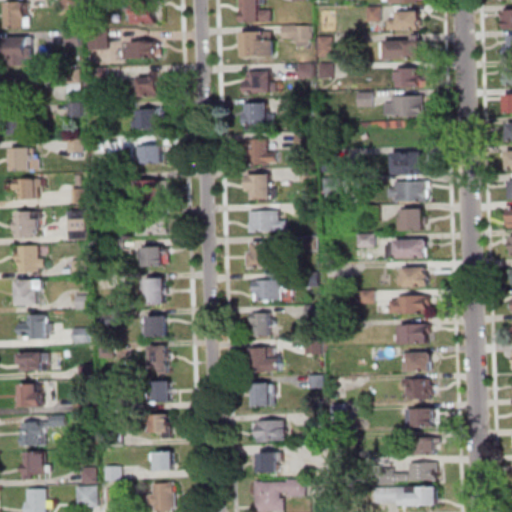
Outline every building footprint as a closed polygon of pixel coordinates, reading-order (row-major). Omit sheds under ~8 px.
[(79,0),(79,9),(64,10),(63,0),(79,0)] [(157,0),(158,24),(136,25),(136,1),(157,0)] [(273,21),(244,22),(244,11),(243,11),(242,0),(262,0),(262,12),(273,12),(273,21)] [(10,28),(9,2),(28,1),(29,18),(31,18),(32,27),(10,28)] [(370,7),(383,7),(383,20),(370,21),(370,7)] [(402,28),(402,11),(422,10),(422,28),(402,28)] [(300,47),(300,40),(285,37),(285,27),(313,26),(313,39),(311,39),(311,47),(300,47)] [(92,50),(91,31),(110,30),(110,50),(92,50)] [(70,45),(69,31),(82,31),(82,45),(70,45)] [(275,56),(246,57),(245,34),(274,33),(275,56)] [(423,58),(390,60),(390,40),(417,39),(417,35),(422,34),(423,58)] [(336,56),(319,56),(318,36),(335,35),(336,56)] [(11,58),(10,39),(34,38),(35,58),(30,58),(30,65),(15,65),(15,58),(11,58)] [(127,58),(127,50),(133,50),(133,42),(158,41),(159,57),(127,58)] [(335,63),(335,77),(322,78),(321,63),(335,63)] [(314,78),(300,78),(300,67),(314,66),(314,78)] [(82,69),(83,84),(71,84),(71,70),(82,69)] [(107,81),(95,81),(95,70),(107,69),(107,81)] [(400,88),(399,69),(423,69),(423,82),(428,81),(429,87),(400,88)] [(249,82),(252,82),(252,72),(273,71),(274,92),(249,93),(249,82)] [(143,97),(142,78),(160,78),(161,96),(143,97)] [(16,100),(15,80),(40,79),(40,99),(16,100)] [(360,107),(360,94),(375,93),(376,106),(360,107)] [(427,116),(388,117),(388,104),(396,103),(395,97),(426,96),(427,116)] [(300,116),(300,100),(313,100),(314,115),(300,116)] [(73,118),(72,103),(84,103),(84,117),(73,118)] [(248,130),(247,104),(269,104),(270,116),(276,115),(277,124),(257,124),(257,130),(248,130)] [(136,130),(136,122),(143,121),(143,110),(160,109),(161,129),(136,130)] [(15,135),(14,112),(30,111),(30,135),(15,135)] [(298,152),(298,133),(314,133),(315,151),(298,152)] [(87,152),(71,153),(71,141),(86,140),(87,152)] [(108,153),(95,153),(95,140),(107,140),(108,153)] [(270,165),(251,165),(250,142),(269,141),(270,152),(280,152),(280,162),(270,163),(270,165)] [(165,163),(145,164),(144,146),(165,145),(165,163)] [(42,170),(16,171),(15,147),(33,146),(34,155),(42,155),(42,170)] [(426,151),(427,171),(397,173),(396,152),(426,151)] [(338,171),(326,172),(325,155),(337,155),(338,171)] [(304,183),(304,169),(317,169),(317,183),(304,183)] [(251,174),(274,173),(275,198),(256,199),(256,189),(251,189),(251,174)] [(96,189),(96,174),(110,174),(110,188),(96,189)] [(323,178),(342,178),(342,193),(324,193),(323,178)] [(22,200),(22,189),(18,189),(17,179),(40,179),(41,200),(22,200)] [(140,200),(139,182),(164,181),(164,199),(140,200)] [(399,202),(398,183),(429,182),(430,201),(399,202)] [(76,203),(75,190),(87,190),(88,203),(76,203)] [(318,217),(305,218),(304,204),(318,204),(318,217)] [(381,220),(364,221),(363,207),(381,206),(381,220)] [(428,230),(401,231),(401,218),(408,217),(407,209),(427,208),(428,230)] [(74,240),(73,212),(89,211),(90,239),(74,240)] [(20,238),(20,230),(17,230),(17,222),(20,222),(19,213),(39,213),(40,238),(20,238)] [(288,231),(252,232),(252,223),(254,223),(254,213),(281,213),(281,221),(287,221),(288,231)] [(147,235),(147,218),(169,217),(169,234),(147,235)] [(377,233),(378,245),(361,246),(361,234),(377,233)] [(321,250),(306,250),(306,237),(320,236),(321,250)] [(390,259),(389,245),(399,245),(399,240),(429,239),(429,258),(390,259)] [(127,249),(115,250),(115,240),(126,240),(127,249)] [(253,252),(257,252),(256,242),(277,241),(278,267),(254,268),(253,252)] [(41,271),(22,272),(21,247),(41,247),(41,259),(47,259),(47,268),(41,268),(41,271)] [(167,265),(148,266),(147,248),(166,248),(167,265)] [(88,274),(75,275),(74,262),(88,261),(88,274)] [(433,285),(402,286),(402,275),(404,275),(404,269),(429,268),(430,274),(432,274),(433,285)] [(307,286),(307,273),(321,273),(322,285),(307,286)] [(152,304),(151,279),(167,278),(168,304),(152,304)] [(20,306),(19,282),(47,281),(47,289),(41,290),(41,305),(20,306)] [(257,301),(256,282),(284,281),(284,300),(257,301)] [(363,303),(363,291),(377,290),(377,303),(363,303)] [(79,310),(79,296),(91,296),(92,309),(79,310)] [(395,314),(394,301),(401,301),(401,297),(430,296),(431,313),(395,314)] [(309,319),(308,306),(322,305),(323,319),(309,319)] [(102,322),(102,312),(118,311),(119,322),(102,322)] [(273,313),(274,336),(256,336),(255,313),(273,313)] [(151,316),(169,315),(170,336),(152,337),(151,316)] [(32,340),(32,336),(22,336),(22,324),(32,324),(31,317),(48,316),(49,340),(32,340)] [(405,343),(405,326),(431,325),(432,342),(405,343)] [(76,343),(75,329),(90,329),(90,342),(76,343)] [(309,354),(309,340),(324,340),(324,354),(309,354)] [(117,345),(117,359),(102,360),(102,346),(117,345)] [(170,346),(171,367),(154,368),(153,346),(170,346)] [(256,372),(255,348),(277,348),(278,359),(284,359),(284,371),(256,372)] [(51,371),(22,372),(22,353),(51,352),(51,371)] [(408,372),(407,354),(434,354),(435,371),(408,372)] [(95,366),(95,379),(82,380),(81,366),(95,366)] [(326,389),(312,390),(312,377),(325,377),(326,389)] [(408,388),(408,381),(433,380),(433,400),(413,400),(413,388),(408,388)] [(152,405),(152,396),(158,396),(158,383),(173,382),(174,405),(152,405)] [(22,385),(38,384),(39,393),(44,393),(44,407),(23,408),(22,385)] [(278,406),(257,407),(256,385),(277,384),(278,406)] [(77,413),(77,400),(89,400),(89,412),(77,413)] [(103,413),(103,402),(118,401),(118,412),(103,413)] [(350,419),(334,419),(334,405),(349,404),(350,419)] [(439,427),(411,427),(411,409),(438,408),(439,427)] [(313,433),(313,413),(325,413),(326,432),(313,433)] [(56,427),(55,417),(68,416),(68,426),(56,427)] [(173,416),(173,432),(155,432),(155,416),(173,416)] [(261,442),(261,423),(287,422),(288,442),(261,442)] [(26,424),(47,424),(48,446),(26,446),(26,424)] [(112,447),(112,435),(125,434),(125,446),(112,447)] [(420,456),(419,439),(439,439),(440,455),(420,456)] [(160,471),(159,453),(176,452),(177,470),(160,471)] [(280,452),(281,472),(263,472),(263,452),(280,452)] [(48,475),(33,476),(33,480),(26,480),(26,465),(29,465),(29,453),(47,453),(48,475)] [(398,481),(398,474),(414,474),(413,465),(440,464),(441,480),(398,481)] [(124,468),(124,481),(110,481),(110,468),(124,468)] [(99,469),(99,482),(85,483),(85,469),(99,469)] [(258,482),(266,482),(266,483),(290,482),(290,480),(308,479),(308,496),(291,497),(291,492),(283,493),(283,499),(287,499),(287,510),(259,511),(258,482)] [(158,511),(158,505),(152,505),(151,496),(158,495),(157,485),(177,484),(178,508),(176,508),(176,511),(158,511)] [(102,507),(81,508),(80,488),(101,487),(102,507)] [(440,487),(441,504),(401,506),(401,502),(379,503),(379,489),(440,487)] [(31,490),(49,490),(49,511),(28,511),(28,503),(31,502),(31,490)] [(122,490),(123,503),(111,504),(111,490),(122,490)]
